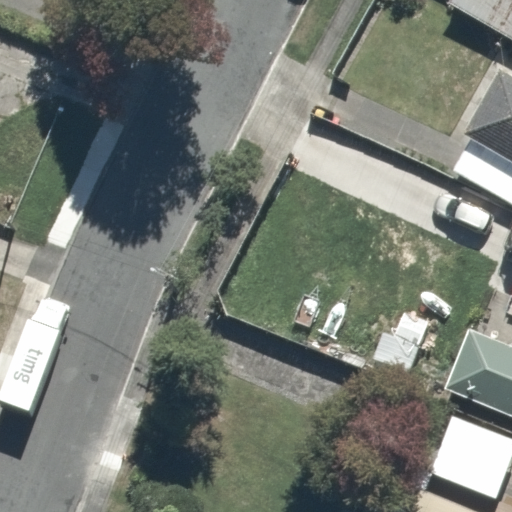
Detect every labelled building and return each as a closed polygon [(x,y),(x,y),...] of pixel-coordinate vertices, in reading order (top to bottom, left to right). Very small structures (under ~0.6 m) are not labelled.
[(511,0),(443,0),(511,37),(511,0)] [(511,71),(489,58),(429,163),(506,207),(511,196),(511,71)] [(429,120),(328,70),(306,115),(406,165),(429,120)] [(511,294),(500,322),(464,306),(436,372),(511,404),(511,294)] [(340,511),(338,511),(321,505),(318,511),(499,511),(487,507),(511,445),(511,430),(435,399),(412,457),(370,440),(340,511)]
